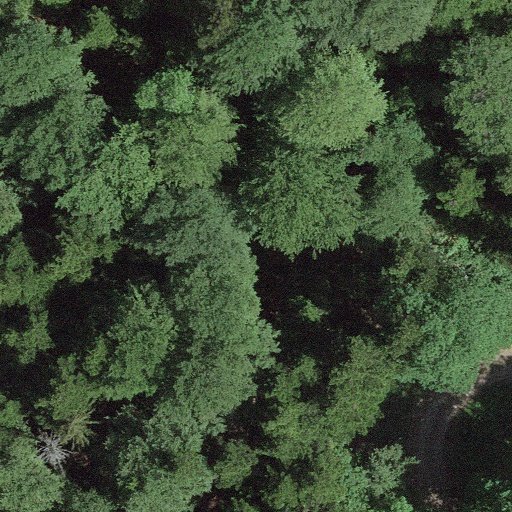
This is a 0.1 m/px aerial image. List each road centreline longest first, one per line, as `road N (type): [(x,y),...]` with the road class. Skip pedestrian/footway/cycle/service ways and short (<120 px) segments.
road 1 (track): [(75,511),(107,489),(329,437),(435,446)]
road 2 (track): [(511,373),(484,382),(455,409),(435,446),(447,511)]
